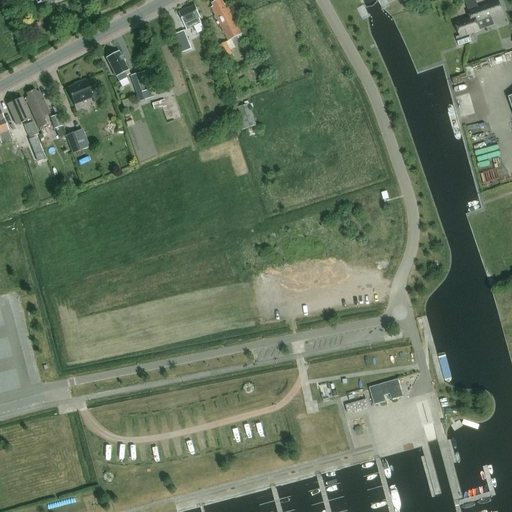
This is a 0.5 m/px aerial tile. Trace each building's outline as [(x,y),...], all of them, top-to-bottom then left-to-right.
[(214,6),(212,7),(216,15),(215,17),(217,20),(218,20),(229,41),(242,34),(226,3),(224,5),(221,0),(218,0),(213,3),(214,6)] [(471,17),(455,22),(460,36),(456,37),(459,46),(472,42),(469,34),(480,30),(477,21),(484,19),(503,12),(499,1),(480,7),(469,11),(471,17)] [(187,29),(201,22),(199,18),(201,17),(195,5),(179,12),(187,29)] [(227,42),(219,46),(226,58),(233,54),(227,42)] [(123,71),(128,68),(119,51),(107,57),(119,81),(126,77),(123,71)] [(144,84),(152,81),(148,70),(140,73),(144,84)] [(139,73),(130,76),(140,102),(155,97),(152,89),(146,91),(139,73)] [(460,76),(452,79),(454,85),(459,83),(462,82),(460,76)] [(74,84),(75,85),(68,88),(74,105),(93,98),(95,103),(102,100),(96,85),(89,88),(86,80),(74,84)] [(37,92),(35,89),(26,93),(28,97),(25,98),(39,128),(47,125),(43,116),(50,113),(40,91),(37,92)] [(31,137),(38,134),(33,122),(22,97),(7,104),(16,125),(26,121),(27,124),(26,124),(31,137)] [(130,98),(122,101),(125,110),(133,107),(130,98)] [(160,101),(152,104),(154,109),(154,110),(162,107),(162,108),(166,106),(164,100),(160,101)] [(250,104),(235,109),(243,130),(257,126),(250,107),(250,105),(250,104)] [(0,140),(1,143),(12,139),(8,130),(0,109),(0,140)] [(58,115),(50,118),(54,129),(62,127),(58,115)] [(211,123),(207,131),(214,134),(217,126),(211,123)] [(72,154),(83,150),(76,132),(74,133),(66,136),(72,154)] [(399,379),(370,387),(375,405),(386,402),(384,396),(390,394),(392,400),(393,400),(404,397),(399,379)] [(367,399),(346,405),(348,413),(369,407),(367,399)] [(300,418),(308,446),(341,438),(333,409),(300,418)]
